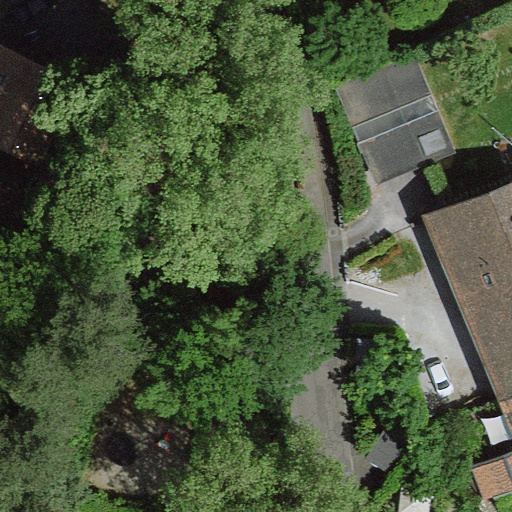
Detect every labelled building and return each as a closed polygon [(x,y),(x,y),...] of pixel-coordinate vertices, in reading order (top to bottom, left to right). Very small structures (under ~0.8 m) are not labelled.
[(65,80),(0,47),(0,135),(34,150),(65,80)] [(458,149),(416,52),(338,85),(380,183),(458,149)] [(485,313),(511,301),(511,184),(443,212),(485,313)] [(511,377),(511,301),(485,313),(511,377)] [(511,485),(511,455),(486,465),(497,491),(511,485)]
